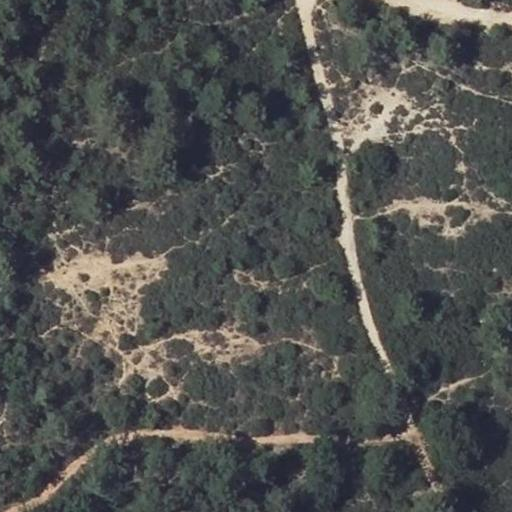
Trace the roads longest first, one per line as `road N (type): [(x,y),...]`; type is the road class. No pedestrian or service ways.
road 1 (track): [(452,511),(361,309),(307,0)]
road 2 (track): [(394,0),(511,23)]
